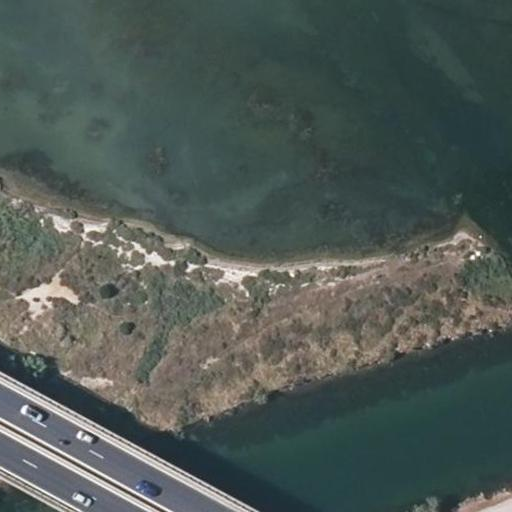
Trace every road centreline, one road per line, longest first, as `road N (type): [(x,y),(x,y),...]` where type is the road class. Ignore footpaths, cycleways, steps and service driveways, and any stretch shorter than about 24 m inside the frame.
road 1 (trunk): [(201,511),(0,403)]
road 2 (trunk): [(0,450),(114,511)]
